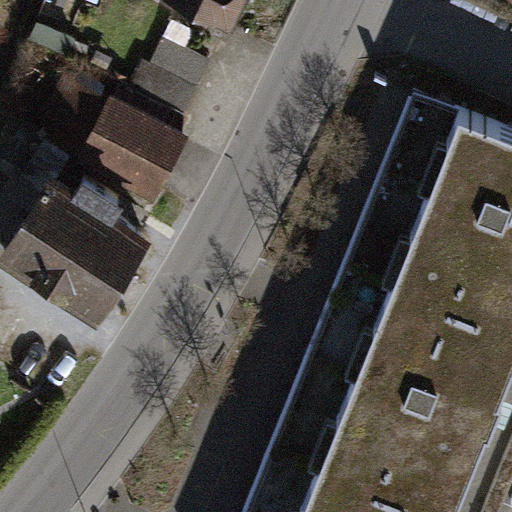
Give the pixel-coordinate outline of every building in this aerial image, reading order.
[(161,0),(238,41),(259,0),(161,0)] [(161,30),(136,91),(192,113),(216,53),(161,30)] [(180,131),(53,67),(24,125),(150,190),(180,131)] [(463,511),(500,420),(511,388),(511,136),(397,94),(233,511),(463,511)] [(97,306),(149,225),(56,165),(4,247),(97,306)]
